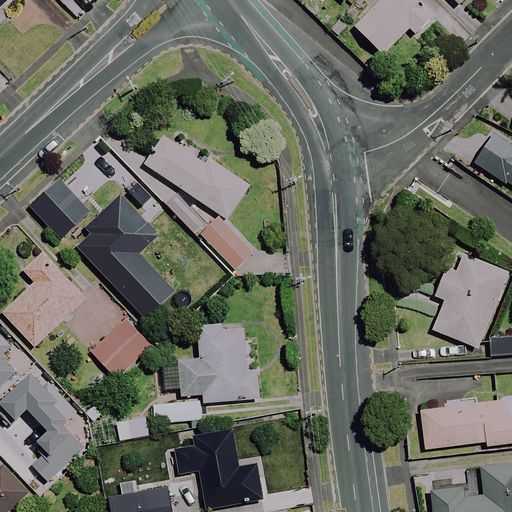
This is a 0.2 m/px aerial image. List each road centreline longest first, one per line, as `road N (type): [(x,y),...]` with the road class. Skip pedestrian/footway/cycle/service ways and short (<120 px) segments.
road 1 (tertiary): [(359,511),(329,163)]
road 2 (tertiary): [(172,0),(0,161)]
road 3 (residential): [(329,163),(400,139),(511,36)]
road 4 (tertiary): [(329,163),(303,94),(224,0)]
